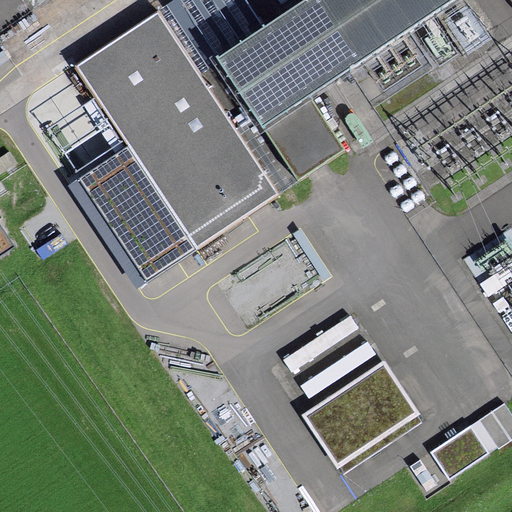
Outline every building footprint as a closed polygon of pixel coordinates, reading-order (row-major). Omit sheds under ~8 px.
[(304,0),(305,2),(351,69),(455,0),(304,0)] [(351,69),(305,2),(217,60),(219,63),(262,128),(309,97),(351,69)] [(262,128),(219,63),(200,76),(158,13),(76,67),(197,249),(345,151),(309,97),(262,128)] [(0,154),(0,174),(17,164),(9,151),(1,156),(0,154)] [(0,258),(15,249),(0,226),(0,258)] [(292,373),(360,328),(351,315),(283,360),(292,373)] [(376,354),(368,341),(300,386),(309,399),(376,354)] [(385,365),(307,416),(344,473),(422,422),(385,365)] [(511,415),(504,403),(478,421),(496,447),(498,450),(511,440),(511,415)] [(496,447),(478,421),(430,453),(448,480),(496,447)]
